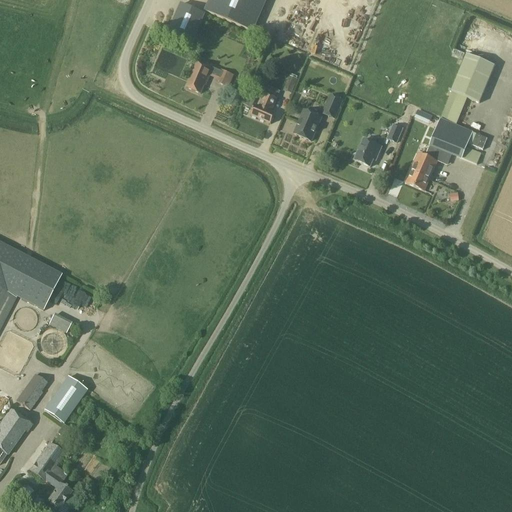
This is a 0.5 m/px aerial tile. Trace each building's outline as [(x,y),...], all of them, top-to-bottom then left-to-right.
[(210,0),(205,13),(253,33),(266,0),(210,0)] [(168,35),(191,45),(204,15),(181,5),(168,35)] [(480,106),(496,69),(468,57),(452,94),(480,106)] [(187,89),(200,95),(211,69),(198,63),(187,89)] [(215,84),(228,89),(234,77),(222,71),(221,72),(220,72),(215,84)] [(283,90),(293,94),(298,81),(289,77),(283,90)] [(268,88),(265,95),(259,108),(255,107),(251,117),(271,125),(276,115),(271,113),(277,100),(280,93),(268,88)] [(343,101),(330,96),(322,114),(335,120),(343,101)] [(415,119),(430,126),(434,117),(419,110),(415,119)] [(294,136),(311,143),(321,119),(304,112),(294,136)] [(441,122),(430,148),(463,161),(477,167),(481,157),(467,151),(474,135),(441,122)] [(386,141),(397,145),(403,130),(392,126),(386,141)] [(375,158),(377,159),(382,149),(363,141),(354,162),(370,169),(375,158)] [(406,185),(424,193),(437,163),(418,155),(410,174),(411,175),(406,185)] [(0,241),(0,329),(17,297),(44,311),(63,274),(0,241)] [(61,283),(55,298),(83,308),(89,293),(61,283)] [(49,326),(68,334),(73,322),(54,315),(49,326)] [(48,385),(35,375),(16,402),(30,412),(41,398),(39,396),(48,385)] [(87,392),(67,378),(44,411),(64,425),(87,392)] [(0,455),(2,453),(6,456),(24,432),(27,434),(32,426),(11,411),(0,425),(0,455)] [(56,490),(46,504),(57,511),(58,511),(71,493),(60,485),(67,476),(55,468),(65,455),(50,444),(30,473),(44,483),(45,482),(56,490)]
